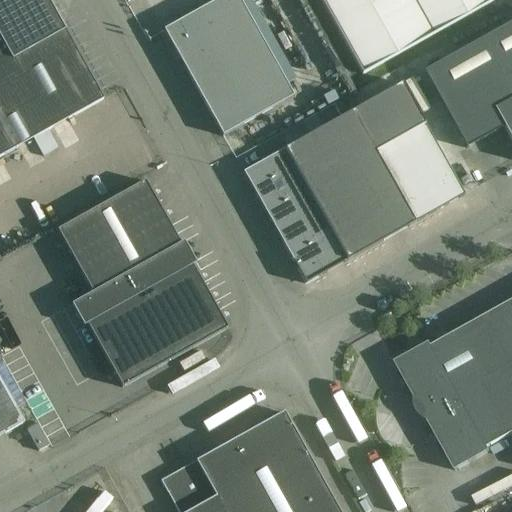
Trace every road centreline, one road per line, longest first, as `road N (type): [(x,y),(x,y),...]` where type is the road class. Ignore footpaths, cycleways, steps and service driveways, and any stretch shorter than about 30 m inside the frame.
road 1 (residential): [(90,0),(287,338)]
road 2 (residential): [(0,489),(287,338)]
road 3 (residential): [(287,338),(511,214)]
road 4 (residential): [(287,338),(386,511)]
road 5 (unknown): [(0,178),(132,72)]
